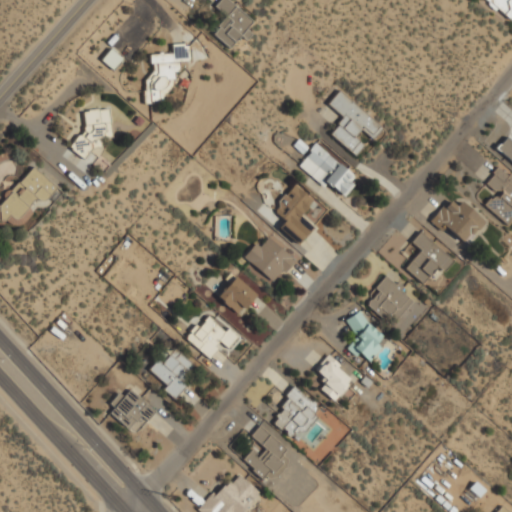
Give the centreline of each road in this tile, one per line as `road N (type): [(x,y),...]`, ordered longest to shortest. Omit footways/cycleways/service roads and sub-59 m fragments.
road 1 (residential): [(128,511),(511,71)]
road 2 (secondary): [(162,511),(0,336)]
road 3 (secondary): [(0,375),(123,511)]
road 4 (residential): [(86,0),(0,99)]
